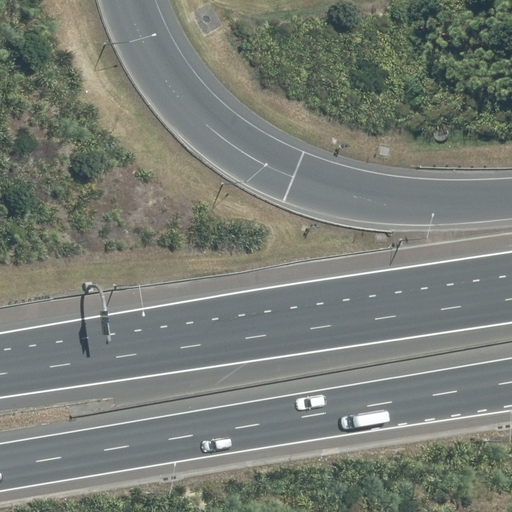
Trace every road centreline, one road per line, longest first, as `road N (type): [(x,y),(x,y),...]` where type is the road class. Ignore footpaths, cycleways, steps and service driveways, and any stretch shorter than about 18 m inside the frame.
road 1 (motorway): [(511,384),(0,465)]
road 2 (motorway): [(0,374),(511,295)]
road 3 (motorway): [(125,0),(146,55),(173,92),(267,167),(385,203),(511,198)]
